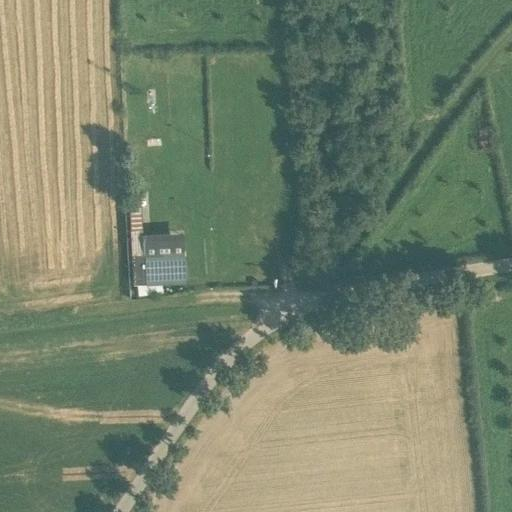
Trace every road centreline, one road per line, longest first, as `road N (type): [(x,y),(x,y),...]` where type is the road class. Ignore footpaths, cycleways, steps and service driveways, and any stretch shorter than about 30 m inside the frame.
road 1 (unclassified): [(118,511),(217,368),(281,313),(324,296),(511,264)]
road 2 (track): [(303,301),(328,256),(511,40)]
road 3 (track): [(143,302),(247,293),(281,313)]
